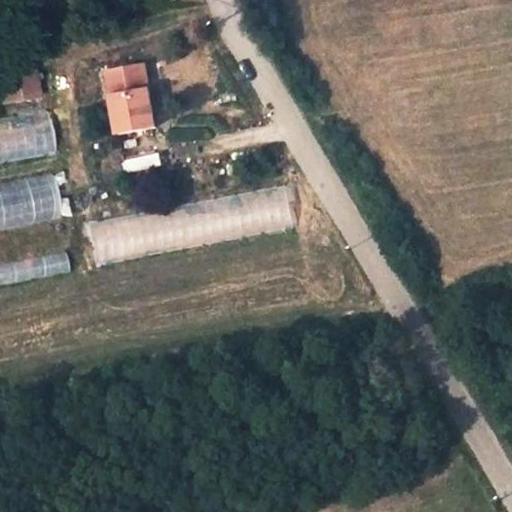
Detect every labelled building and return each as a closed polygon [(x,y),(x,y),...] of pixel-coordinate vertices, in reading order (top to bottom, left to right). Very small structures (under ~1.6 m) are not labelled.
[(31,63),(0,69),(0,87),(3,105),(38,98),(31,63)] [(144,65),(117,70),(122,95),(114,97),(121,134),(157,127),(144,65)] [(117,70),(109,72),(114,97),(122,95),(117,70)] [(49,110),(0,120),(0,162),(57,151),(49,110)] [(64,174),(0,186),(0,229),(72,216),(64,174)] [(290,186),(88,224),(97,268),(299,230),(290,186)] [(61,252),(0,263),(0,281),(64,269),(61,252)]
